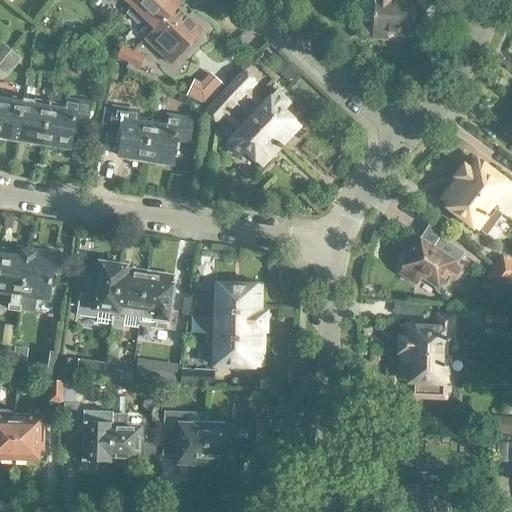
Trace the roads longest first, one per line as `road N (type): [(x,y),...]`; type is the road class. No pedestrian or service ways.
road 1 (residential): [(339,244),(0,190)]
road 2 (residential): [(319,511),(339,244)]
road 3 (residential): [(402,138),(255,0)]
road 4 (residential): [(402,138),(483,40),(496,0)]
road 5 (residential): [(339,244),(358,200),(402,138)]
